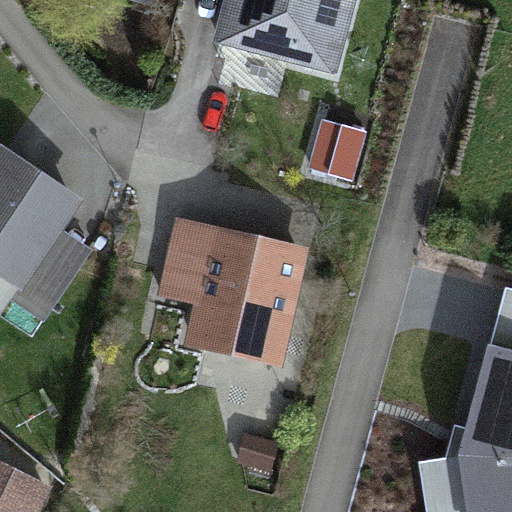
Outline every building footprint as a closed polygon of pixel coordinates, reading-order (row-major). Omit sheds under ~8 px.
[(356,0),(227,0),(216,38),(334,74),(356,0)] [(99,195),(9,137),(0,151),(0,303),(8,309),(17,295),(47,315),(92,244),(75,233),(99,195)] [(324,238),(178,209),(162,294),(208,303),(200,344),(299,364),(324,238)] [(511,511),(511,356),(490,351),(461,456),(470,511),(511,511)] [(0,511),(44,511),(57,484),(0,457),(0,511)]
